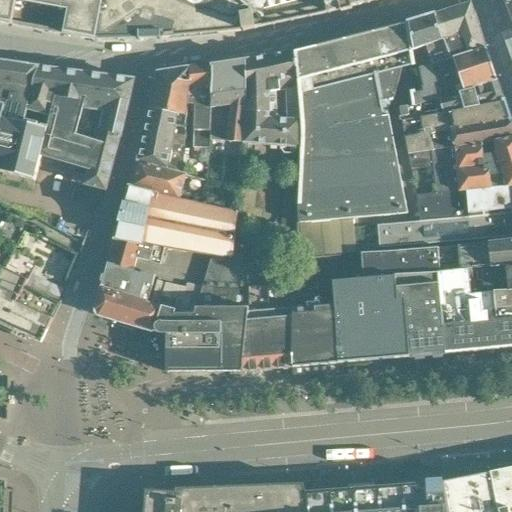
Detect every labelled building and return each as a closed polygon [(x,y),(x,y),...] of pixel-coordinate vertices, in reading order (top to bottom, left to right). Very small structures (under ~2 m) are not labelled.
[(0,0),(0,22),(11,25),(16,0),(0,0)] [(16,0),(11,25),(95,41),(103,0),(16,0)] [(331,14),(380,0),(103,0),(96,38),(98,41),(141,40),(151,40),(160,39),(244,32),(257,30),(331,14)] [(486,49),(473,11),(464,6),(439,14),(453,59),(486,49)] [(453,59),(439,14),(408,23),(415,58),(415,66),(418,65),(419,70),(453,59)] [(402,69),(415,66),(415,58),(408,23),(352,40),(298,53),(294,54),(299,98),(299,121),(300,121),(300,149),(299,224),(409,216),(388,101),(396,100),(402,69)] [(497,80),(486,49),(453,59),(419,70),(425,92),(412,94),(414,107),(439,99),(497,80)] [(291,155),(298,150),(298,148),(300,149),(300,121),(299,121),(299,98),(294,54),(246,62),(247,114),(243,143),(279,146),(279,149),(283,154),(291,155)] [(43,157),(51,128),(25,122),(27,111),(54,118),(66,72),(40,69),(34,69),(28,68),(28,67),(6,65),(6,62),(0,61),(0,165),(2,166),(0,172),(35,181),(41,156),(43,157)] [(247,114),(246,62),(212,67),(210,140),(243,143),(247,114)] [(210,140),(212,67),(190,70),(186,118),(193,119),(193,149),(201,149),(201,162),(210,162),(210,149),(210,140)] [(185,129),(186,118),(190,70),(158,73),(154,107),(182,115),(178,129),(185,129)] [(84,185),(106,191),(110,181),(113,168),(117,153),(121,137),(126,117),(134,81),(95,76),(95,75),(93,75),(93,76),(85,75),(85,74),(83,74),(83,75),(66,72),(54,118),(51,128),(43,157),(88,169),(84,185)] [(504,102),(497,80),(439,99),(414,107),(400,109),(403,121),(403,123),(443,115),(443,114),(504,102)] [(456,129),(510,120),(504,102),(443,114),(443,115),(403,123),(403,121),(402,122),(408,154),(433,150),(430,134),(446,130),(451,129),(456,129)] [(167,171),(178,129),(182,115),(154,107),(138,163),(167,171)] [(511,138),(511,124),(510,120),(456,129),(451,129),(446,130),(430,134),(433,150),(455,148),(511,139),(511,138)] [(511,160),(511,138),(511,139),(455,148),(433,150),(408,154),(411,170),(433,168),(511,160)] [(511,187),(511,160),(433,168),(438,194),(511,187)] [(180,200),(186,175),(167,171),(138,163),(131,189),(179,201),(180,200)] [(511,212),(511,187),(438,194),(417,195),(421,222),(470,217),(511,212)] [(233,259),(237,213),(180,200),(179,201),(131,189),(112,251),(112,254),(109,265),(134,271),(138,260),(161,265),(166,249),(220,259),(225,259),(233,259)] [(511,236),(511,212),(470,217),(421,222),(378,226),(380,248),(511,236)] [(511,240),(442,248),(378,253),(361,255),(364,280),(396,277),(396,276),(431,274),(431,273),(439,272),(470,269),(470,268),(483,267),(483,270),(511,268),(511,240)] [(147,301),(155,275),(134,271),(109,265),(102,288),(147,301)] [(28,281),(0,267),(0,327),(25,340),(27,337),(41,343),(53,320),(61,304),(25,287),(28,281)] [(511,291),(511,268),(483,270),(483,267),(470,268),(470,269),(470,294),(484,293),(484,294),(494,294),(494,293),(511,291)] [(288,269),(285,272),(287,282),(298,279),(295,268),(288,269)] [(511,318),(496,320),(494,294),(484,294),(484,293),(470,294),(470,269),(439,272),(431,273),(431,274),(396,276),(396,277),(398,299),(405,299),(410,358),(412,358),(448,354),(453,355),(511,348),(511,318)] [(398,299),(396,277),(364,280),(332,281),(333,290),(339,364),(410,358),(405,299),(398,299)] [(339,364),(333,290),(316,291),(315,282),(289,284),(290,310),(292,310),(292,368),(339,364)] [(290,310),(289,284),(250,288),(250,311),(244,372),(292,368),(292,310),(290,310)] [(250,311),(250,288),(238,289),(218,288),(201,287),(194,313),(160,305),(153,332),(160,335),(168,335),(167,337),(167,373),(169,373),(176,372),(241,372),(244,372),(250,311)] [(153,332),(160,305),(147,302),(147,301),(102,288),(96,310),(96,312),(96,313),(97,314),(98,315),(98,316),(99,316),(153,332)] [(511,291),(494,293),(494,294),(496,320),(511,318),(511,291)] [(511,511),(511,468),(499,471),(491,473),(497,501),(498,511),(511,511)] [(498,511),(497,501),(491,473),(443,483),(448,511),(498,511)] [(448,511),(443,483),(443,479),(426,480),(427,484),(305,493),(305,495),(307,511),(448,511)] [(307,511),(305,495),(304,485),(177,490),(177,494),(147,491),(145,511),(307,511)]
